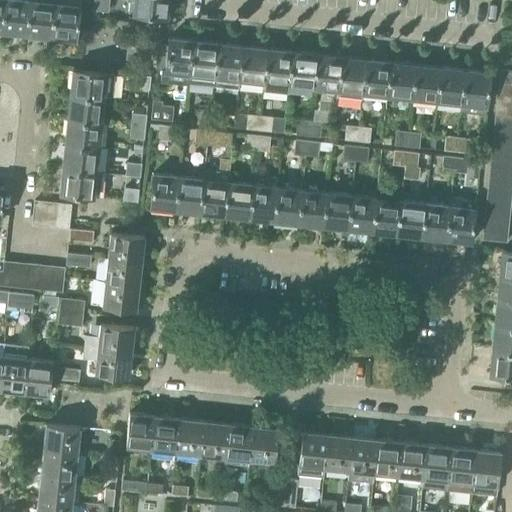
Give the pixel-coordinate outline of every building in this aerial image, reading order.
[(5,0),(3,31),(27,34),(30,1),(24,0),(5,0)] [(55,0),(52,37),(77,39),(80,0),(55,0)] [(109,0),(95,0),(94,10),(108,11),(109,0)] [(168,0),(126,0),(127,1),(129,2),(128,13),(134,13),(133,14),(167,17),(168,0)] [(27,34),(52,37),(55,3),(30,1),(27,34)] [(190,73),(194,40),(169,37),(165,70),(188,73),(190,73)] [(214,85),(219,42),(194,40),(190,73),(188,73),(187,82),(214,85)] [(243,45),(219,42),(214,85),(237,88),(238,78),(240,78),(243,45)] [(267,48),(243,45),(240,78),(264,81),(267,48)] [(293,51),(267,48),(264,81),(263,90),(288,92),(289,84),(293,51)] [(318,53),(293,51),(289,84),(314,86),(318,53)] [(342,56),(318,53),(314,86),(339,89),(342,56)] [(367,59),(342,56),(339,89),(338,96),(362,99),(363,92),(367,59)] [(392,61),(367,59),(363,92),(388,95),(392,61)] [(416,64),(392,61),(388,95),(413,97),(416,64)] [(441,67),(416,64),(413,97),(437,100),(441,67)] [(465,69),(441,67),(437,100),(462,103),(465,69)] [(73,69),(70,94),(108,98),(111,98),(114,73),(73,69)] [(490,72),(465,69),(462,103),(461,111),(486,114),(490,72)] [(511,71),(500,70),(499,82),(511,83),(511,71)] [(135,88),(148,90),(150,77),(136,76),(135,88)] [(511,83),(499,82),(498,94),(511,95),(511,83)] [(70,94),(68,119),(106,123),(108,98),(70,94)] [(511,95),(498,94),(497,106),(511,107),(511,95)] [(154,101),(152,118),(173,120),(174,107),(162,106),(162,102),(154,101)] [(511,107),(497,106),(496,117),(511,118),(511,107)] [(198,123),(210,124),(211,111),(199,109),(198,123)] [(211,111),(210,124),(222,126),(223,112),(211,111)] [(133,113),(132,126),(145,127),(146,114),(133,113)] [(247,128),(259,130),(260,116),(248,115),(247,128)] [(260,116),(259,130),(271,131),(272,118),(260,116)] [(511,118),(496,117),(493,142),(511,143),(511,118)] [(68,119),(65,143),(103,148),(106,123),(68,119)] [(297,134),(309,135),(310,122),(299,120),(297,134)] [(310,122),(309,135),(321,137),(322,123),(310,122)] [(171,140),(172,126),(160,124),(159,139),(171,140)] [(145,127),(132,126),(130,138),(143,139),(145,127)] [(346,140),(358,141),(359,128),(347,127),(346,140)] [(208,144),(209,130),(196,128),(195,143),(208,144)] [(359,128),(358,141),(370,143),(371,129),(359,128)] [(209,130),(208,144),(220,145),(222,131),(209,130)] [(396,146),(408,147),(409,133),(398,132),(396,146)] [(409,133),(408,147),(420,148),(421,135),(409,133)] [(245,149),(256,150),(258,135),(246,134),(245,149)] [(258,135),(256,150),(269,151),(270,137),(258,135)] [(445,151),(457,152),(458,139),(446,137),(445,151)] [(458,139),(457,152),(469,153),(470,140),(458,139)] [(295,154),(306,155),(308,141),(296,140),(295,154)] [(308,141),(306,155),(319,156),(320,142),(308,141)] [(511,143),(493,142),(492,154),(511,156),(511,143)] [(65,143),(62,168),(100,172),(103,148),(65,143)] [(344,159),(356,160),(357,147),(346,145),(344,159)] [(357,147),(356,160),(368,162),(370,148),(357,147)] [(394,164),(406,165),(408,152),(395,151),(394,164)] [(408,152),(406,165),(419,167),(420,153),(408,152)] [(511,156),(492,154),(491,166),(511,167),(511,156)] [(444,169),(455,170),(456,157),(445,156),(444,169)] [(456,157),(455,170),(467,171),(468,158),(456,157)] [(129,163),(127,175),(140,176),(142,164),(129,163)] [(511,167),(491,166),(489,178),(511,180),(511,167)] [(105,173),(62,169),(60,194),(102,198),(105,173)] [(228,171),(218,169),(217,180),(203,179),(200,212),(224,215),(228,182),(227,181),(228,171)] [(175,209),(178,176),(153,173),(149,207),(175,209)] [(203,179),(178,176),(175,209),(200,212),(203,179)] [(511,190),(511,180),(489,178),(488,190),(511,192),(511,190)] [(253,184),(228,182),(224,215),(249,217),(253,184)] [(278,187),(253,184),(249,217),(274,220),(278,187)] [(303,190),(278,187),(274,220),(299,223),(303,190)] [(138,189),(124,188),(123,200),(137,201),(138,189)] [(327,192),(303,190),(299,223),(323,225),(327,192)] [(488,190),(487,202),(511,205),(511,192),(488,190)] [(352,195),(327,192),(323,225),(348,228),(352,195)] [(376,197),(352,195),(348,228),(373,231),(376,197)] [(402,200),(376,197),(373,231),(398,233),(402,200)] [(463,207),(450,206),(446,239),(471,241),(476,200),(464,199),(463,207)] [(426,203),(402,200),(398,233),(422,236),(426,203)] [(47,202),(34,201),(32,225),(44,226),(47,202)] [(44,226),(57,228),(59,204),(47,202),(44,226)] [(511,205),(487,202),(486,214),(509,216),(511,205)] [(450,206),(426,203),(422,236),(446,239),(450,206)] [(68,229),(71,205),(59,204),(57,228),(68,229)] [(509,216),(486,214),(484,226),(508,228),(509,216)] [(508,228),(484,226),(483,239),(507,241),(508,228)] [(69,228),(68,239),(92,242),(93,230),(69,228)] [(110,232),(108,256),(141,260),(144,236),(110,232)] [(511,250),(502,249),(500,274),(511,275),(511,250)] [(91,254),(67,252),(65,264),(89,266),(91,254)] [(108,256),(105,280),(138,284),(141,260),(108,256)] [(16,262),(4,261),(3,271),(1,285),(13,286),(16,262)] [(27,264),(16,262),(13,286),(25,288),(27,264)] [(40,265),(27,264),(25,288),(37,289),(40,265)] [(52,266),(40,265),(37,289),(49,290),(52,266)] [(64,268),(52,266),(49,290),(62,291),(64,268)] [(511,299),(511,275),(500,274),(497,298),(511,299)] [(105,280),(102,305),(136,308),(138,284),(105,280)] [(21,303),(22,293),(8,292),(8,302),(21,303)] [(57,307),(58,297),(44,296),(43,306),(57,307)] [(62,298),(61,309),(84,311),(85,300),(62,298)] [(511,299),(497,298),(495,323),(511,325),(511,299)] [(84,311),(61,309),(59,324),(82,326),(84,311)] [(85,346),(131,351),(133,326),(100,323),(99,336),(87,335),(85,346)] [(511,325),(495,323),(492,348),(511,350),(511,325)] [(4,342),(2,355),(0,375),(0,388),(23,391),(27,358),(28,345),(4,342)] [(129,375),(131,351),(85,346),(84,358),(96,359),(95,372),(129,375)] [(511,350),(492,348),(489,374),(505,375),(504,385),(511,386),(511,350)] [(49,394),(52,361),(27,358),(23,391),(49,394)] [(56,366),(54,378),(78,381),(79,369),(56,366)] [(152,448),(155,415),(130,412),(126,445),(152,448)] [(176,447),(179,417),(155,415),(152,448),(176,450),(176,447)] [(200,453),(203,420),(179,417),(176,447),(176,450),(200,453)] [(226,456),(229,423),(203,420),(200,453),(224,456),(226,456)] [(79,427),(45,423),(43,448),(76,451),(79,427)] [(250,459),(254,425),(229,423),(226,456),(224,456),(223,462),(248,464),(249,458),(250,459)] [(279,428),(254,425),(250,459),(276,461),(279,428)] [(324,466),(328,433),(303,431),(299,464),(324,466)] [(349,469),(352,436),(328,433),(324,466),(349,469)] [(374,472),(377,438),(352,436),(349,469),(374,472)] [(398,474),(401,441),(377,438),(374,472),(398,474)] [(110,439),(109,455),(118,456),(120,440),(110,439)] [(423,477),(426,443),(401,441),(398,474),(423,477)] [(448,479),(451,446),(426,443),(423,477),(448,479)] [(472,482),(475,449),(451,446),(448,479),(472,482)] [(74,476),(76,451),(43,448),(40,473),(74,476)] [(502,451),(475,449),(472,482),(498,485),(502,451)] [(117,465),(108,464),(106,480),(115,481),(117,465)] [(71,500),(74,476),(40,473),(38,497),(71,500)] [(269,506),(282,507),(285,478),(272,477),(269,506)] [(282,507),(295,509),(298,479),(285,478),(282,507)] [(123,479),(122,488),(138,490),(139,480),(123,479)] [(148,481),(147,491),(163,493),(164,483),(148,481)] [(189,486),(173,484),(172,493),(188,495),(189,486)] [(213,489),(198,487),(197,496),(212,498),(213,489)] [(115,490),(105,489),(104,504),(113,505),(115,490)] [(238,491),(222,490),(221,499),(237,501),(238,491)] [(69,511),(71,500),(38,497),(36,511),(69,511)] [(335,511),(336,502),(320,501),(319,511),(327,511),(335,511)] [(232,511),(233,505),(216,503),(214,511),(232,511)]
